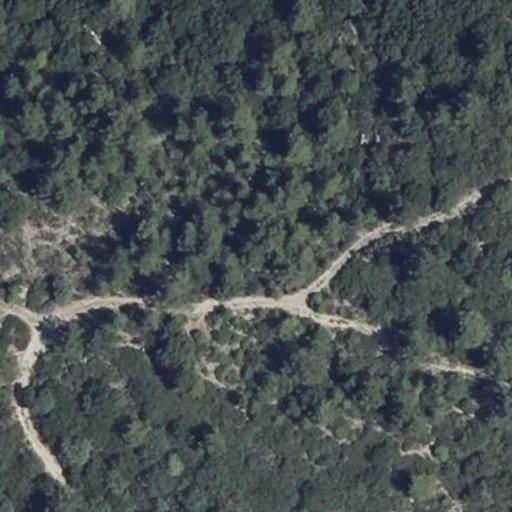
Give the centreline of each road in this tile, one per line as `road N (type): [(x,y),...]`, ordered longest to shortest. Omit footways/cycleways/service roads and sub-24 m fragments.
road 1 (track): [(89,511),(20,406),(31,354),(52,329),(97,299),(280,305),(321,286),(381,234),(452,212)]
road 2 (track): [(280,305),(362,327),(410,360),(511,382)]
